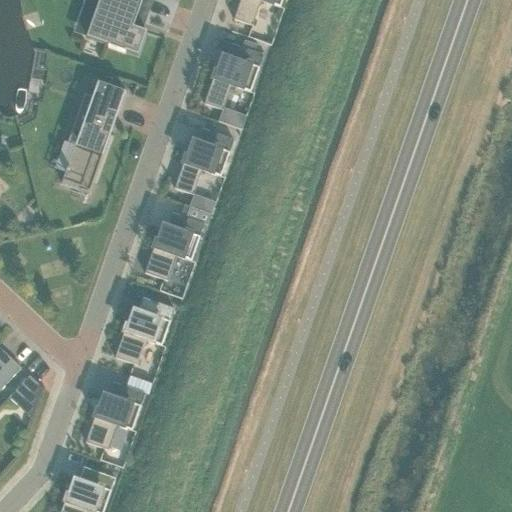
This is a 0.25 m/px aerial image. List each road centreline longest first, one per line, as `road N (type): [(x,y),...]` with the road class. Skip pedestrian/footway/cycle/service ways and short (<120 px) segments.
road 1 (primary): [(287,511),(466,0)]
road 2 (unclassified): [(205,0),(79,360)]
road 3 (unclassified): [(79,360),(41,470),(2,511)]
